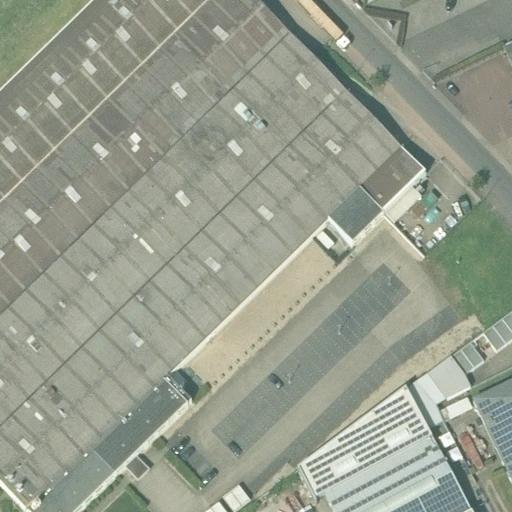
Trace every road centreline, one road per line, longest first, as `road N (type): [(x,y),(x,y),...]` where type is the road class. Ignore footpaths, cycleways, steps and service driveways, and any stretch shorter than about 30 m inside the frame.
road 1 (unknown): [(241,453),(406,302),(421,283),(413,244),(402,233),(377,235),(212,396),(211,417)]
road 2 (residential): [(511,195),(324,0)]
